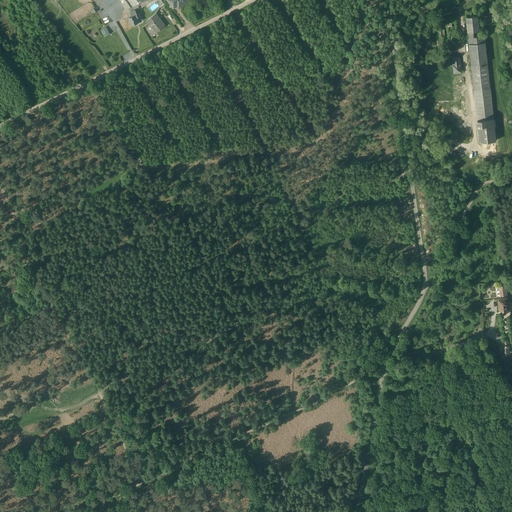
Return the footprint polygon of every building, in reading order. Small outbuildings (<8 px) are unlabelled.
[(126,0),(122,2),(125,9),(131,7),(126,0)] [(131,7),(125,9),(132,24),(133,25),(139,23),(138,21),(139,21),(137,18),(138,17),(137,13),(138,13),(137,12),(136,12),(135,9),(139,7),(137,3),(134,6),(131,7)] [(165,25),(156,13),(146,20),(150,25),(156,32),(165,25)] [(481,14),(466,15),(479,141),(495,140),(483,28),(481,14)] [(129,21),(122,24),(124,29),(131,26),(129,21)] [(156,32),(150,25),(147,27),(152,35),(156,32)] [(104,37),(110,33),(106,26),(100,29),(104,37)] [(431,49),(427,49),(428,58),(437,63),(438,60),(432,58),(431,49)] [(459,56),(452,57),(452,60),(448,61),(448,65),(453,65),(454,72),(461,71),(460,64),(459,56)] [(500,298),(498,298),(499,309),(507,308),(507,304),(506,297),(500,298)]
